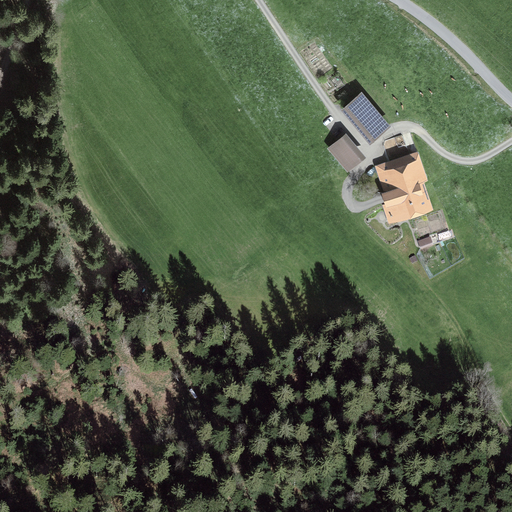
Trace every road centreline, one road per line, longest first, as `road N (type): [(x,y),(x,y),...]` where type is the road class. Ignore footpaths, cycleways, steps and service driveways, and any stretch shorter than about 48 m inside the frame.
road 1 (track): [(330,106),(373,147),(401,127),(462,161),(511,141)]
road 2 (unclassified): [(511,99),(398,0)]
road 3 (track): [(330,106),(258,0)]
